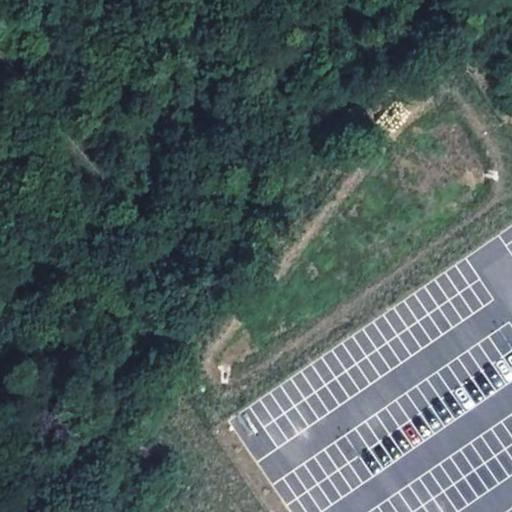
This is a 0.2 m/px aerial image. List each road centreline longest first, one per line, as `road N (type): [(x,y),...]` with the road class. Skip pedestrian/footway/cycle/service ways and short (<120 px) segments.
road 1 (track): [(203,293),(314,153),(418,0)]
road 2 (track): [(30,511),(203,293)]
